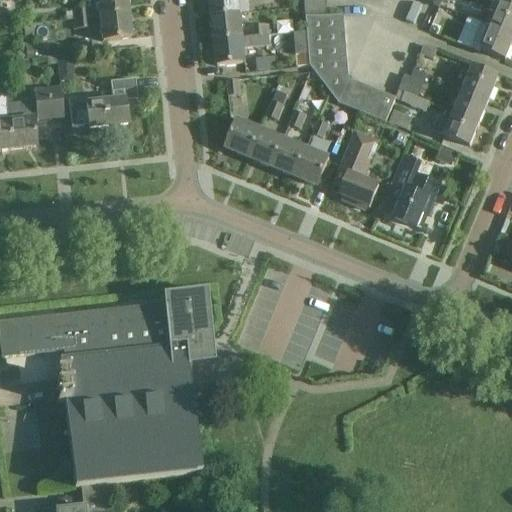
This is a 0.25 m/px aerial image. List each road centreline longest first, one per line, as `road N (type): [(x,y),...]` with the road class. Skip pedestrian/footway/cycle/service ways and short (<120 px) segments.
road 1 (residential): [(450,312),(188,207)]
road 2 (residential): [(188,207),(168,0)]
road 3 (residential): [(188,207),(0,223)]
road 4 (residential): [(450,312),(511,156)]
